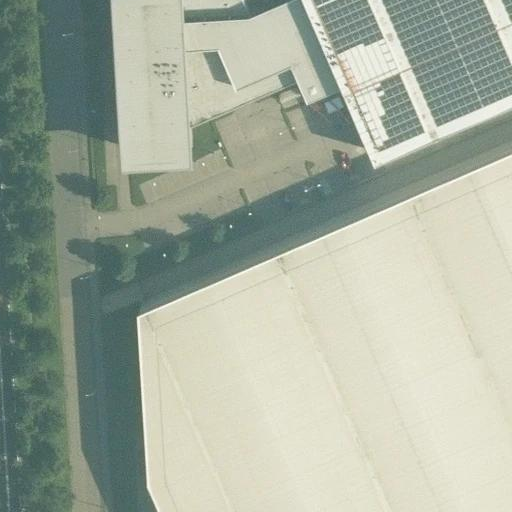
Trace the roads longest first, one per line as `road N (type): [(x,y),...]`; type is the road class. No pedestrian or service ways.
road 1 (unclassified): [(86,511),(58,0)]
road 2 (tertiary): [(9,511),(0,355)]
